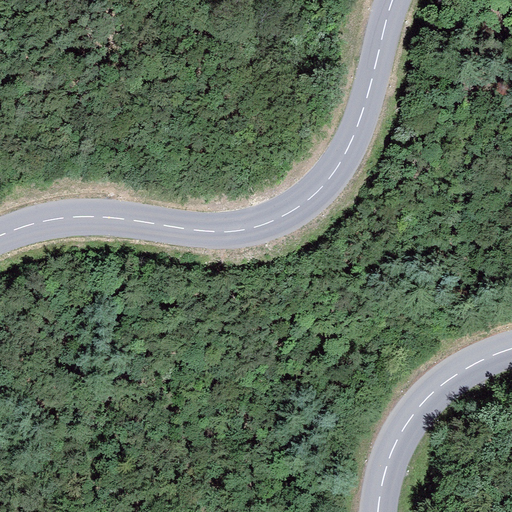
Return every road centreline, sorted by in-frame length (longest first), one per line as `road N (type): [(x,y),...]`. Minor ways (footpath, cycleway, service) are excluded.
road 1 (secondary): [(393,0),(346,152),(296,208),(238,231),(76,216),(0,236)]
road 2 (secondary): [(378,511),(410,418),(453,377),(511,347)]
